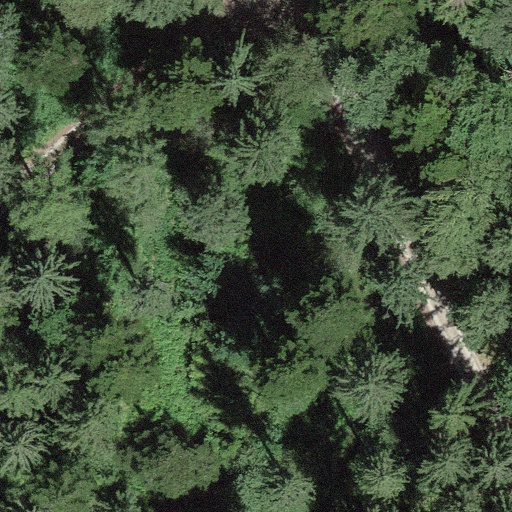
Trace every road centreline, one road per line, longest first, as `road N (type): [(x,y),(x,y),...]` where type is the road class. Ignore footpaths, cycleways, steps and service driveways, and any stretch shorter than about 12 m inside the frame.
road 1 (track): [(511,443),(294,0)]
road 2 (track): [(251,0),(0,207)]
